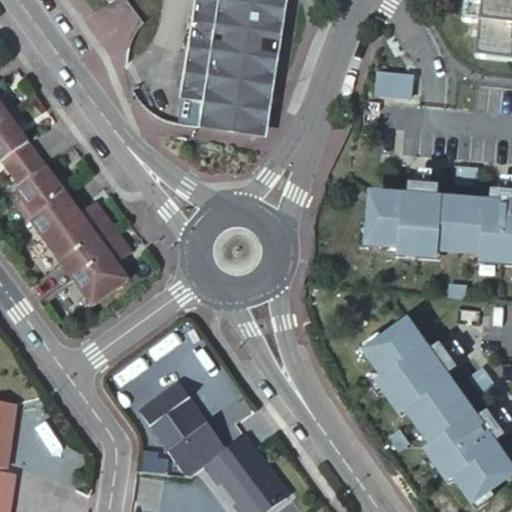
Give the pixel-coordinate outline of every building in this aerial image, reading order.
[(203,0),(188,95),(208,98),(204,122),(267,132),(287,0),(203,0)] [(511,0),(460,0),(458,18),(477,21),(473,56),(508,61),(510,43),(511,42),(511,0)] [(411,95),(412,75),(376,73),(375,92),(411,95)] [(0,103),(0,161),(1,161),(19,185),(13,189),(21,199),(14,204),(27,222),(29,220),(91,305),(127,279),(115,263),(130,252),(92,200),(77,211),(65,194),(73,188),(65,177),(57,183),(15,126),(23,120),(7,98),(0,103)] [(452,178),(473,179),(474,165),(454,163),(452,178)] [(511,200),(371,188),(368,226),(361,226),(360,236),(367,236),(367,235),(511,247),(511,200)] [(475,493),(507,470),(402,322),(370,345),(366,339),(358,345),(362,351),(363,350),(469,498),(467,498),(472,504),(480,499),(475,493)] [(482,394),(492,386),(481,371),(470,379),(482,394)] [(201,462),(223,446),(203,419),(197,423),(179,399),(185,395),(174,380),(134,410),(183,476),(201,462)] [(203,419),(185,395),(179,399),(197,423),(203,419)] [(9,415),(0,413),(0,479),(9,415)] [(397,453),(408,445),(399,431),(387,440),(397,453)] [(239,511),(255,511),(284,491),(241,433),(223,446),(201,462),(214,480),(220,475),(237,497),(231,501),(239,511)] [(0,511),(4,511),(9,483),(0,481),(0,511)]
